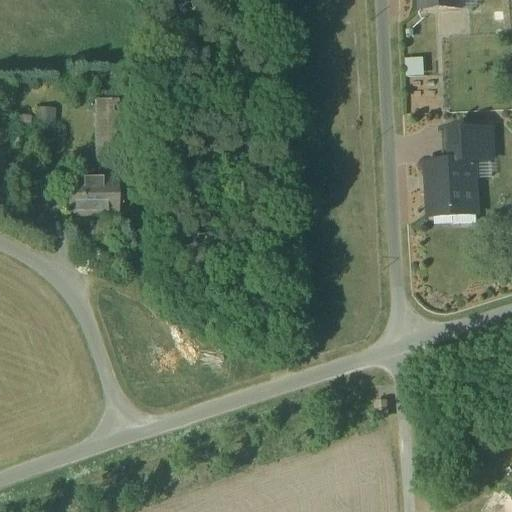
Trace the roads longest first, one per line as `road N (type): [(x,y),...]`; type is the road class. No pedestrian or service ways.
road 1 (unclassified): [(382,0),(399,349)]
road 2 (unclassified): [(125,439),(399,349)]
road 3 (unclassified): [(0,248),(67,300),(125,439)]
road 4 (unclassified): [(0,482),(125,439)]
